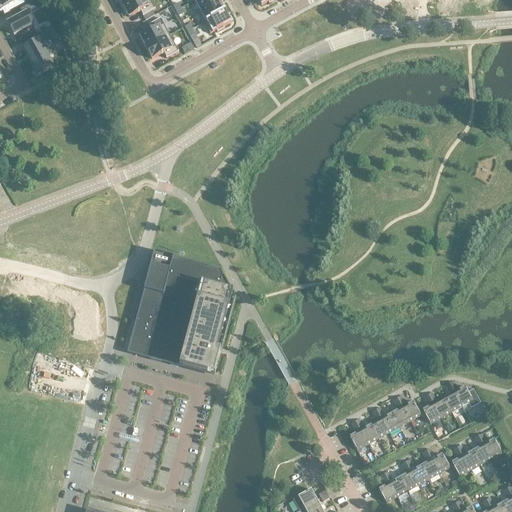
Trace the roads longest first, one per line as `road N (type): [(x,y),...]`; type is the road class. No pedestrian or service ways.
road 1 (residential): [(75,474),(170,499),(184,452),(199,390),(104,366)]
road 2 (tertiary): [(278,75),(348,39),(511,21)]
road 3 (residential): [(104,0),(151,86),(253,29)]
road 4 (tertiary): [(0,224),(167,154)]
road 5 (residential): [(167,154),(140,258),(103,283)]
road 6 (tertiary): [(167,154),(278,75)]
